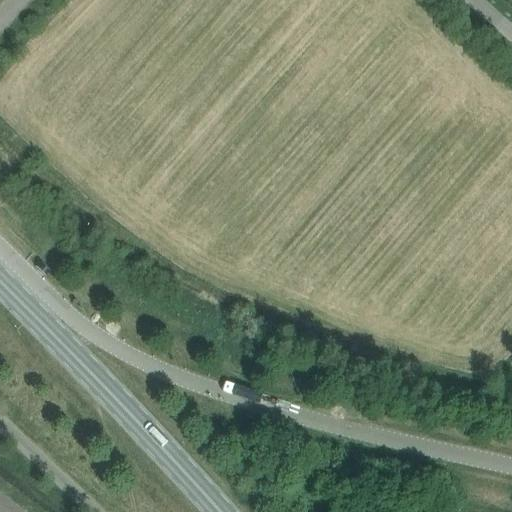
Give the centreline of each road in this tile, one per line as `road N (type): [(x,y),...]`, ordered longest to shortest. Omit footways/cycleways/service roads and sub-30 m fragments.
road 1 (primary): [(211,511),(0,291)]
road 2 (unclassified): [(92,511),(0,424)]
